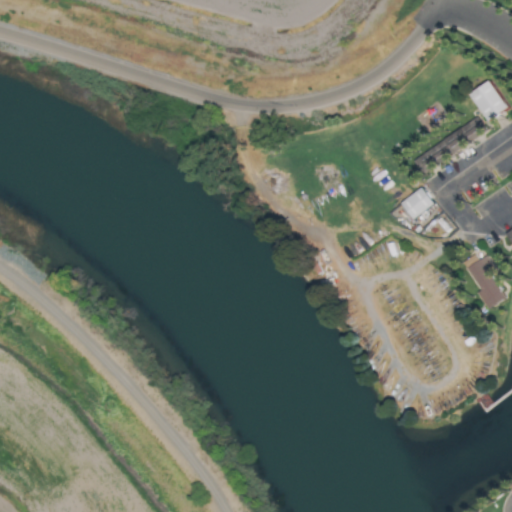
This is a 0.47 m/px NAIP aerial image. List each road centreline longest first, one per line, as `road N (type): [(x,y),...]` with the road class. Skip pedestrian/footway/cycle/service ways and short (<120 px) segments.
road 1 (residential): [(442,0),(393,71),(343,101),(302,111),(225,102),(0,31)]
road 2 (track): [(322,0),(301,22),(192,0)]
